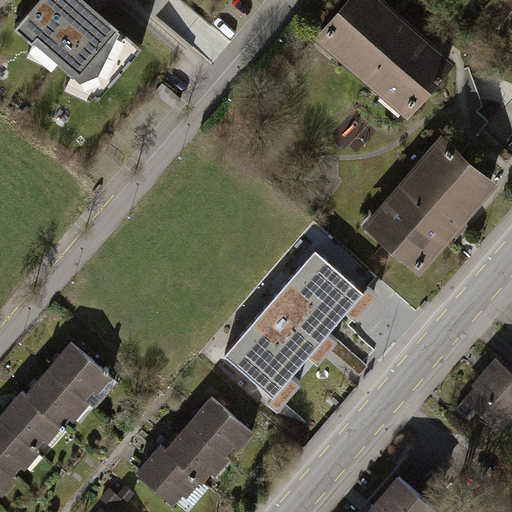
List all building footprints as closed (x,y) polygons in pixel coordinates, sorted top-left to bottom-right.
[(28,0),(12,19),(97,91),(141,40),(102,6),(107,0),(106,0),(28,0)] [(456,61),(385,0),(345,0),(313,37),(407,118),(456,61)] [(499,183),(441,134),(362,225),(420,275),(453,236),(457,239),(459,236),(468,225),(465,223),(499,183)] [(363,292),(315,250),(223,355),(272,397),(267,403),(276,412),(300,384),(291,376),(308,357),(317,365),(338,341),(328,333),(345,313),(355,322),(378,295),(368,287),(363,292)] [(73,340),(49,366),(87,399),(95,390),(99,393),(114,376),(73,340)] [(511,415),(511,370),(496,357),(471,384),(474,387),(463,399),(499,431),(511,415)] [(91,403),(87,399),(49,366),(26,392),(44,408),(42,409),(63,427),(72,416),(76,419),(91,403)] [(23,389),(0,415),(38,448),(46,439),(50,442),(63,427),(42,409),(44,408),(26,392),(23,389)] [(190,421),(228,455),(236,446),(240,449),(255,432),(213,395),(190,421)] [(42,451),(38,448),(0,415),(0,461),(15,474),(23,465),(27,468),(42,451)] [(232,458),(228,455),(190,421),(175,438),(167,448),(183,462),(182,463),(202,481),(204,483),(214,472),(217,475),(232,458)] [(183,462),(167,448),(162,443),(148,459),(137,472),(175,505),(185,493),(189,497),(202,481),(182,463),(183,462)] [(19,478),(15,474),(0,461),(0,491),(0,492),(4,495),(19,478)] [(397,475),(364,511),(439,511),(440,511),(397,475)] [(126,484),(119,492),(129,501),(136,493),(126,484)] [(123,499),(110,487),(101,497),(114,509),(123,499)]
